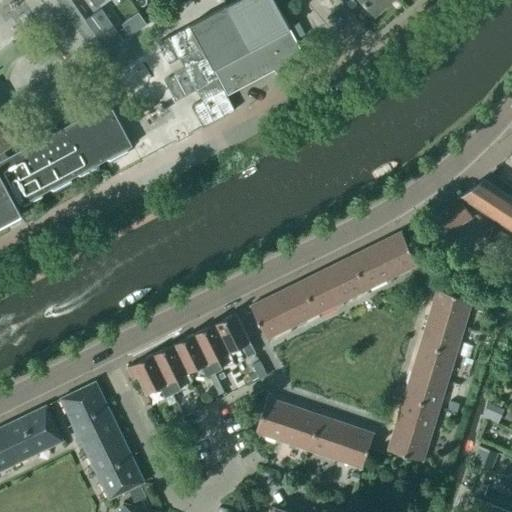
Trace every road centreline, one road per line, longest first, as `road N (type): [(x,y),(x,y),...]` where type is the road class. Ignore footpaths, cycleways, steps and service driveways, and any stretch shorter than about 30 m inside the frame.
road 1 (tertiary): [(103,352),(417,195),(465,159),(511,105)]
road 2 (residential): [(0,248),(369,59)]
road 3 (residential): [(192,511),(165,483),(103,352)]
